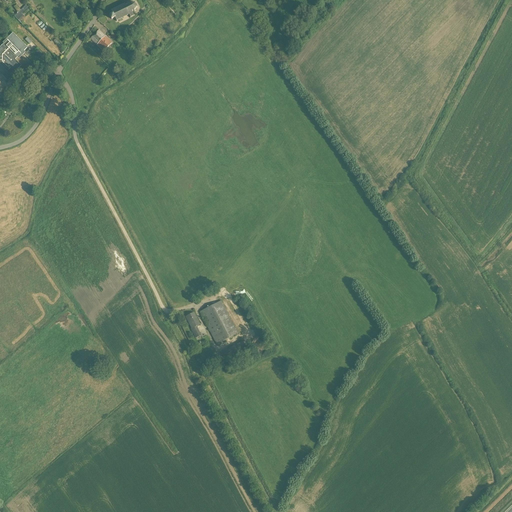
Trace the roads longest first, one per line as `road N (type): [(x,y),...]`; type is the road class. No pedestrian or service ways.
road 1 (track): [(164,310),(277,511)]
road 2 (residential): [(103,0),(34,128),(0,147)]
road 3 (track): [(0,447),(111,374)]
